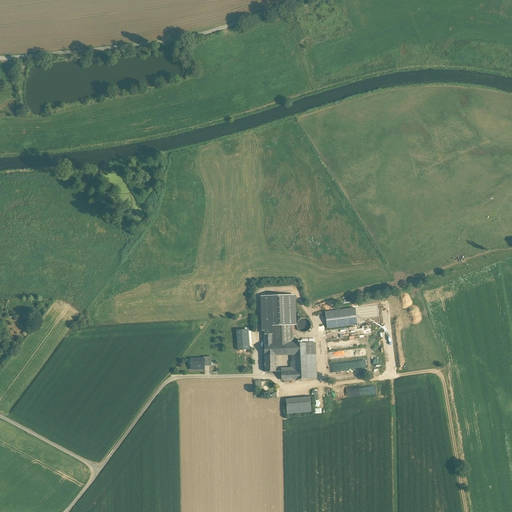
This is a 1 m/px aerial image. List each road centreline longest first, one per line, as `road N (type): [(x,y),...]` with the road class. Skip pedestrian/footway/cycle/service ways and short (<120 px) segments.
road 1 (track): [(98,470),(174,377),(273,378),(282,390),(443,378),(465,511)]
road 2 (unclassified): [(0,57),(150,45),(223,30),(295,0)]
road 3 (unclassified): [(0,416),(98,470),(64,511)]
